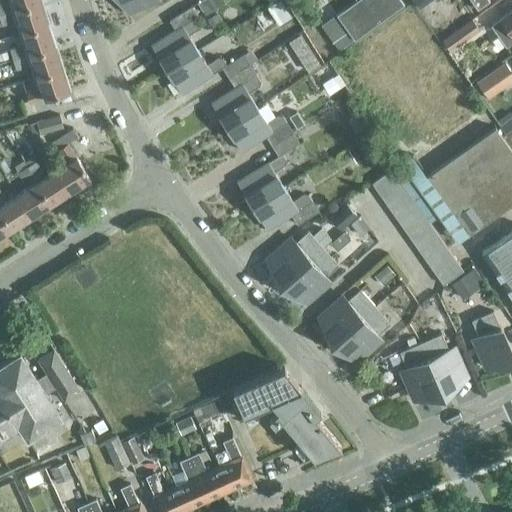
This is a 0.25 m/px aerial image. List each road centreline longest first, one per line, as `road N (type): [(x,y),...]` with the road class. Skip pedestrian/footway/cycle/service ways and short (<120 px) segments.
road 1 (residential): [(385,470),(373,441),(161,180)]
road 2 (residential): [(161,180),(108,87),(78,0)]
road 3 (residential): [(0,284),(161,180)]
road 4 (tertiary): [(385,470),(511,414)]
